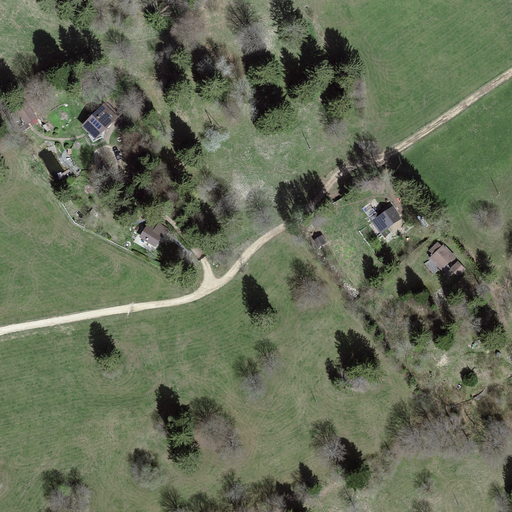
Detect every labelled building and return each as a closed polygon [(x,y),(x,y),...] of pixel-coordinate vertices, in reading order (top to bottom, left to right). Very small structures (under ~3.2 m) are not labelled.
[(22,126),(35,118),(25,103),(16,109),(23,118),(20,120),(22,123),(21,124),(22,125),(19,127),(22,132),(25,130),(22,126)] [(84,126),(95,138),(115,118),(112,116),(116,112),(108,105),(105,108),(104,108),(88,123),(84,126)] [(378,215),(372,219),(374,222),(373,223),(380,232),(398,219),(391,208),(383,213),(384,215),(380,218),(378,215)] [(160,241),(167,229),(159,223),(155,229),(149,225),(141,237),(153,245),(158,239),(160,241)] [(434,255),(445,266),(454,258),(443,247),(441,249),(437,245),(431,251),(433,253),(430,255),(432,257),(434,255)] [(466,269),(458,262),(452,269),(459,276),(466,269)]
